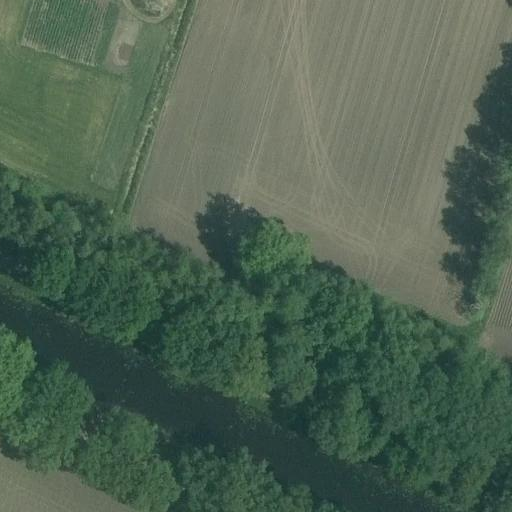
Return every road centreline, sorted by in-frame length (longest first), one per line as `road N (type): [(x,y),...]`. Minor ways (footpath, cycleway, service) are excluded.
road 1 (unclassified): [(0,254),(511,506)]
road 2 (unclassified): [(0,397),(231,511)]
